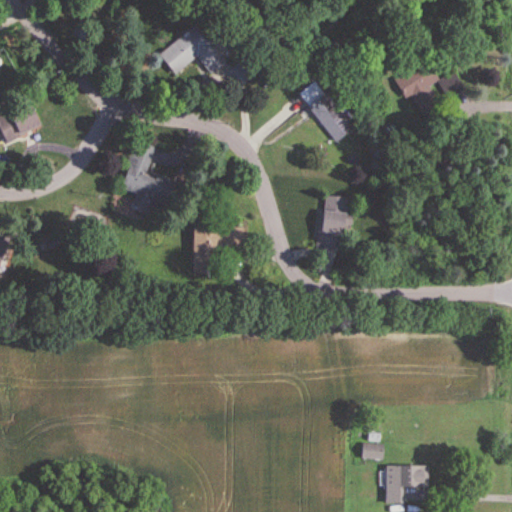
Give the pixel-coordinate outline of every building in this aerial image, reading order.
[(208,74),(223,63),(194,25),(156,54),(172,75),(195,57),(208,74)] [(393,80),(416,113),(435,100),(427,87),(440,79),(426,58),(393,80)] [(337,125),(340,100),(315,97),(312,121),(337,125)] [(39,127),(28,102),(0,114),(0,130),(5,142),(39,127)] [(154,147),(134,141),(120,190),(136,195),(132,209),(163,218),(174,181),(157,176),(156,179),(145,176),(154,147)] [(339,251),(342,224),(352,225),(353,216),(345,215),(347,198),(322,195),(316,248),(339,251)] [(244,250),(244,228),(191,228),(191,273),(207,273),(207,250),(244,250)] [(382,459),(382,444),(360,444),(360,459),(382,459)] [(326,461),(327,448),(318,448),(318,461),(326,461)] [(426,466),(384,466),(384,504),(406,504),(406,489),(426,489),(426,466)] [(356,482),(328,482),(328,498),(356,498),(356,482)]
